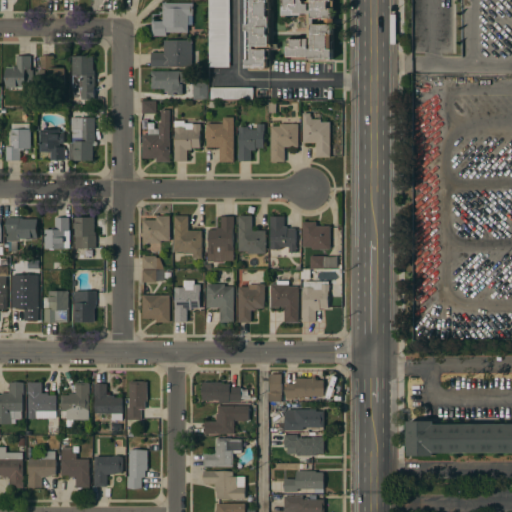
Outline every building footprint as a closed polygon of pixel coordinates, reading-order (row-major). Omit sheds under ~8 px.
[(229,0),(229,67),(209,67),(209,0),(229,0)] [(245,0),(332,0),(332,1),(333,1),(333,9),(333,18),(333,24),(332,24),(332,34),(333,34),(333,41),(332,41),(332,59),(308,59),(308,57),(288,57),(288,39),(308,39),(309,13),(302,13),(302,15),(283,15),(283,7),(281,7),(281,0),(269,0),(269,2),(270,2),(270,16),(269,16),(269,28),(270,28),(271,35),(269,35),(269,44),(271,44),(271,50),(270,50),(270,57),(270,58),(267,58),(267,62),(268,62),(268,66),(266,66),(267,68),(246,68),(245,0)] [(193,3),(193,25),(188,25),(188,32),(166,32),(166,36),(151,36),(151,21),(162,21),(162,3),(193,3)] [(151,67),(151,52),(164,52),(164,40),(192,40),(192,66),(151,67)] [(64,87),(37,87),(37,72),(41,72),(41,70),(40,70),(40,56),(45,56),(45,55),(49,55),(49,56),(53,56),(53,66),(57,66),(57,68),(64,68),(64,87)] [(33,86),(25,86),(25,87),(6,87),(6,67),(12,67),(12,66),(16,66),(16,57),(15,57),(15,56),(31,56),(31,57),(30,57),(30,68),(33,68),(33,86)] [(73,56),(93,56),(93,70),(94,70),(94,99),(81,99),(81,91),(79,91),(79,87),(73,87),(73,56)] [(179,71),(179,72),(188,71),(188,80),(185,80),(185,82),(179,82),(179,84),(182,84),(182,95),(168,95),(168,92),(164,92),(164,88),(151,88),(151,71),(179,71)] [(207,99),(193,100),(193,83),(207,82),(207,99)] [(253,88),(253,99),(210,99),(210,88),(253,88)] [(142,114),(142,101),(156,101),(156,114),(142,114)] [(149,123),(157,123),(157,129),(159,129),(159,122),(161,122),(161,109),(170,109),(170,162),(156,162),(156,158),(142,158),(142,134),(148,134),(148,129),(149,129),(149,123)] [(303,113),(310,113),(310,117),(312,117),(312,119),(321,119),(321,122),(330,122),(330,157),(316,157),(316,143),(303,143),(303,113)] [(95,142),(97,142),(97,145),(93,145),(93,161),(73,160),(73,143),(72,143),(72,131),(71,131),(71,117),(95,117),(95,142)] [(233,162),(220,161),(220,147),(206,147),(206,124),(223,124),(223,117),(234,117),(233,162)] [(184,121),(184,123),(194,123),(194,124),(201,124),(201,130),(200,130),(200,148),(191,148),(191,150),(187,150),(187,161),(174,161),(174,149),(175,149),(175,131),(174,131),(174,121),(184,121)] [(29,123),(29,129),(30,129),(30,149),(23,149),(23,150),(20,150),(20,160),(5,160),(5,147),(10,147),(10,129),(11,129),(11,123),(29,123)] [(249,127),(249,129),(257,129),(257,124),(264,124),(265,130),(263,130),(264,147),(255,148),(255,150),(251,150),(251,161),(238,161),(238,149),(239,149),(239,130),(238,130),(238,127),(249,127)] [(271,126),(280,126),(280,124),(298,124),(298,147),(284,147),(284,162),(271,162),(271,126)] [(39,129),(59,129),(59,147),(69,147),(69,160),(58,160),(58,161),(56,161),(56,160),(50,160),(50,150),(47,150),(47,148),(40,148),(39,129)] [(170,241),(160,241),(160,243),(142,243),(142,220),(156,220),(156,216),(170,216),(170,241)] [(188,231),(201,231),(201,258),(193,258),(193,254),(174,254),(174,216),(188,216),(188,231)] [(224,260),(224,262),(214,262),(214,261),(207,261),(207,247),(208,247),(208,230),(216,230),(216,227),(221,227),(221,216),(234,216),(234,228),(233,228),(233,247),(234,247),(234,260),(224,260)] [(238,216),(252,216),(252,230),(266,230),(266,254),(247,254),(247,251),(238,251),(238,216)] [(284,216),(284,226),(287,226),(287,228),(296,228),(296,246),(296,252),(289,252),(289,247),(281,247),(281,249),(270,249),(270,246),(271,246),(271,226),(270,226),(270,216),(284,216)] [(6,217),(22,217),(22,219),(37,219),(37,238),(36,238),(36,241),(19,241),(17,241),(17,251),(8,251),(8,247),(5,247),(5,243),(8,243),(8,241),(6,241),(6,217)] [(45,229),(51,229),(51,228),(55,228),(55,217),(69,217),(69,249),(44,249),(45,229)] [(74,218),(94,217),(94,232),(95,232),(95,235),(96,235),(96,248),(75,248),(74,218)] [(330,249),(312,249),(312,247),(303,247),(303,222),(316,222),(316,226),(330,226),(330,249)] [(142,269),(142,256),(156,256),(156,258),(159,258),(163,266),(163,269),(142,269)] [(324,268),(310,268),(310,256),(324,256),(337,256),(337,268),(324,268)] [(39,320),(25,321),(24,310),(20,310),(20,308),(12,308),(12,275),(27,275),(27,260),(39,260),(39,276),(38,276),(39,320)] [(156,282),(142,282),(142,270),(156,270),(156,271),(164,271),(164,281),(156,281),(156,282)] [(217,270),(236,270),(236,286),(233,286),(233,322),(220,322),(220,307),(206,307),(206,284),(217,284),(217,270)] [(310,279),(302,279),(302,271),(303,271),(303,270),(310,270),(310,279)] [(174,310),(175,310),(175,291),(174,291),(174,288),(183,288),(183,281),(194,280),(194,284),(200,284),(200,291),(199,291),(200,308),(191,308),(191,310),(186,310),(187,321),(174,322),(174,310)] [(298,322),(284,322),(284,307),(271,307),(271,284),(277,284),(277,281),(289,281),(289,287),(298,286),(298,322)] [(329,281),(329,291),(328,291),(328,308),(319,308),(319,311),(315,311),(315,322),(302,322),(302,309),(303,309),(303,294),(302,294),(302,288),(303,288),(303,281),(329,281)] [(264,308),(256,308),(256,310),(251,310),(251,322),(238,322),(238,287),(247,287),(247,282),(258,282),(258,284),(264,284),(264,308)] [(68,310),(68,322),(44,322),(44,308),(43,308),(43,298),(49,298),(49,291),(68,291),(68,310)] [(96,305),(94,305),(94,322),(74,322),(74,303),(74,291),(96,291),(96,305)] [(169,295),(170,322),(156,322),(156,318),(142,318),(142,295),(169,295)] [(281,401),(269,401),(269,374),(281,374),(281,401)] [(311,378),(311,376),(315,376),(315,378),(323,378),(323,396),(309,396),(309,399),(302,399),(302,397),(295,397),(295,399),(285,399),(285,386),(286,386),(286,384),(296,384),(296,378),(311,378)] [(129,381),(145,381),(145,382),(147,382),(147,401),(145,401),(145,409),(141,409),(141,420),(127,420),(127,408),(129,408),(129,381)] [(56,418),(28,418),(27,383),(41,382),(41,384),(42,384),(42,393),(48,393),(48,395),(56,395),(56,410),(56,418)] [(61,395),(69,395),(69,393),(75,393),(75,383),(88,382),(88,383),(89,383),(89,395),(89,419),(66,419),(66,418),(61,418),(61,395)] [(221,382),(221,384),(230,384),(230,387),(240,387),(240,388),(250,388),(250,399),(240,399),(240,401),(229,401),(229,402),(219,402),(219,400),(202,400),(202,382),(221,382)] [(0,395),(2,395),(2,393),(9,393),(9,383),(23,383),(23,395),(22,395),(22,411),(21,411),(21,419),(15,419),(15,424),(0,424),(0,395)] [(95,397),(94,397),(93,384),(97,384),(97,383),(103,383),(103,384),(106,384),(107,395),(114,395),(114,397),(122,397),(122,420),(111,421),(111,413),(95,413),(95,397)] [(249,406),(249,421),(234,421),(234,434),(204,434),(204,421),(216,421),(216,414),(218,414),(218,406),(249,406)] [(316,409),(316,411),(324,411),(324,427),(303,427),(303,430),(284,430),(284,414),(287,410),(316,409)] [(434,421),(434,424),(511,424),(511,453),(434,453),(434,456),(409,456),(409,446),(408,446),(408,421),(434,421)] [(324,438),(324,453),(315,453),(315,456),(297,456),(297,454),(287,454),(287,447),(284,447),(284,435),(297,435),(297,438),(324,438)] [(203,466),(203,454),(215,454),(215,446),(217,446),(217,438),(232,438),(232,439),(242,439),(242,450),(241,450),(241,453),(233,453),(233,466),(203,466)] [(0,446),(6,446),(6,452),(22,452),(22,476),(23,476),(23,488),(9,488),(9,477),(2,477),(2,475),(0,475),(0,446)] [(89,475),(90,475),(90,488),(76,488),(76,477),(69,477),(69,475),(61,475),(61,459),(61,447),(72,447),(72,452),(76,452),(76,459),(89,459),(89,475)] [(129,450),(147,450),(147,470),(145,470),(145,477),(141,477),(142,488),(127,488),(127,476),(129,476),(129,450)] [(28,459),(41,459),(41,451),(55,451),(55,459),(56,459),(55,475),(48,475),(48,477),(42,477),(42,487),(27,487),(28,459)] [(94,473),(95,456),(113,456),(119,456),(119,457),(123,457),(122,472),(115,472),(115,474),(107,474),(107,486),(94,486),(94,473)] [(245,499),(217,498),(217,491),(215,491),(215,483),(203,483),(203,479),(202,479),(202,474),(203,474),(203,470),(233,471),(233,476),(245,476),(245,499)] [(297,489),(297,492),(284,492),(284,479),(296,479),(296,471),(316,471),(316,473),(324,473),(323,489),(297,489)] [(302,496),(303,499),(309,499),(309,495),(315,495),(315,499),(324,499),(324,511),(284,511),(284,497),(302,496)] [(245,503),(245,511),(215,511),(217,511),(217,503),(245,503)]
